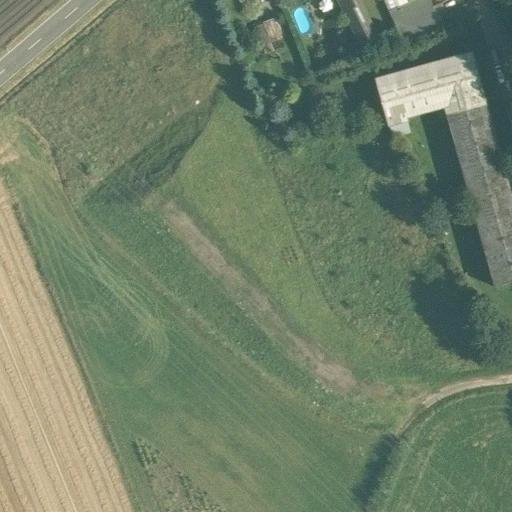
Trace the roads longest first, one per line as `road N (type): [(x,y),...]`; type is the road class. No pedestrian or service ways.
road 1 (track): [(367,511),(408,426),(438,398),(511,381)]
road 2 (track): [(511,311),(499,308),(451,143)]
